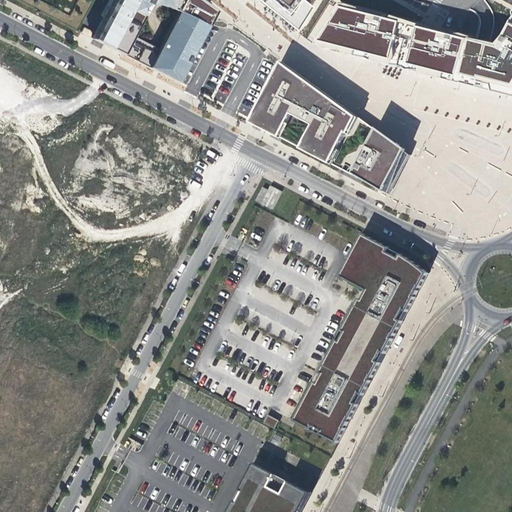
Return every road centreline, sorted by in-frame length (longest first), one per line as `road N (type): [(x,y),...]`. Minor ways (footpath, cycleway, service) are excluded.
road 1 (residential): [(256,154),(66,511)]
road 2 (tertiary): [(0,20),(256,154)]
road 3 (tertiary): [(256,154),(421,239)]
road 4 (tertiary): [(386,511),(449,380)]
